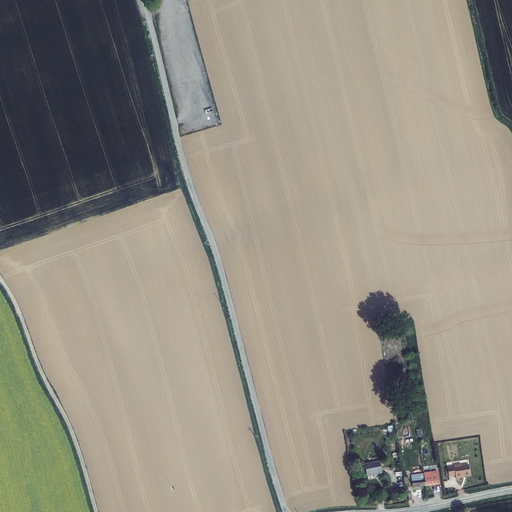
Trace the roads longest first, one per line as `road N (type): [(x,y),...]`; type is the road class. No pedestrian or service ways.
road 1 (unclassified): [(286,511),(221,270),(185,171),(144,0)]
road 2 (unclassified): [(96,511),(70,426),(0,277)]
